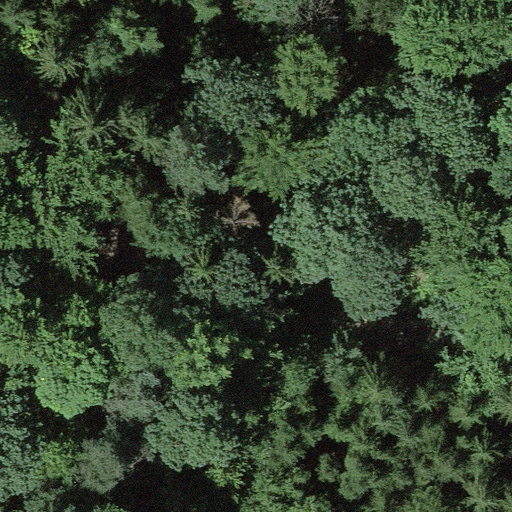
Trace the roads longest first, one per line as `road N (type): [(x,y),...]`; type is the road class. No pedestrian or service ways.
road 1 (track): [(0,257),(377,318)]
road 2 (track): [(0,239),(45,216),(64,156),(16,66),(0,53)]
road 3 (track): [(377,318),(511,310)]
